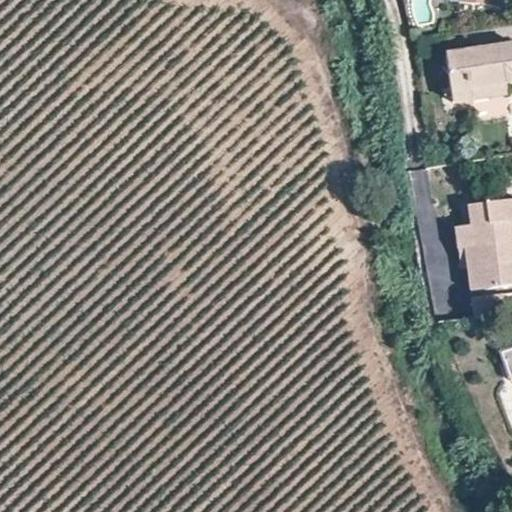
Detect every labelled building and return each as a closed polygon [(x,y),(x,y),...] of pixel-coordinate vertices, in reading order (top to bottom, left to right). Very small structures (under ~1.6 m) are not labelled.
[(511,45),(448,55),(453,95),(507,87),(511,86),(511,45)] [(507,87),(453,95),(455,105),(508,97),(507,87)] [(511,200),(466,206),(470,227),(473,252),(465,253),(471,294),(511,287),(511,242),(508,244),(506,224),(511,222),(511,200)] [(465,253),(473,252),(470,227),(453,230),(457,253),(465,253)] [(511,382),(511,350),(501,354),(511,382)]
